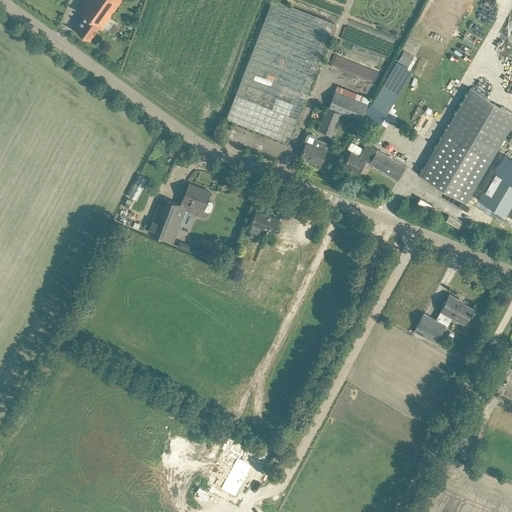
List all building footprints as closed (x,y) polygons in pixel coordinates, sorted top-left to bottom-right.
[(101,28),(106,20),(120,0),(83,0),(78,9),(86,14),(75,29),(89,39),(99,26),(101,28)] [(276,0),(271,0),(229,109),(226,118),(287,142),(334,22),(276,0)] [(410,40),(404,50),(411,54),(417,44),(410,40)] [(511,112),(470,87),(419,174),(466,201),(511,122),(511,112)] [(368,103),(335,91),(328,108),(340,113),(340,112),(361,120),(368,103)] [(380,121),(388,125),(401,97),(394,93),(380,121)] [(332,134),(340,113),(328,108),(327,108),(318,129),(332,134)] [(328,143),(318,138),(316,138),(317,136),(309,133),(307,134),(304,140),(306,141),(304,147),(303,147),(302,149),(303,149),(301,155),(312,160),(311,161),(320,164),(328,143)] [(366,143),(359,155),(365,160),(369,162),(369,163),(398,180),(406,166),(366,143)] [(358,172),(365,160),(359,155),(350,150),(343,163),(358,172)] [(511,181),(495,171),(479,198),(508,215),(509,213),(506,211),(511,200),(511,181)] [(182,203),(180,206),(188,209),(202,214),(204,209),(208,211),(211,209),(213,203),(212,201),(208,199),(210,191),(209,194),(196,189),(197,186),(189,183),(185,192),(183,198),(181,203),(182,203)] [(154,220),(149,232),(173,241),(179,225),(182,226),(188,209),(180,206),(182,203),(181,203),(163,196),(154,220)] [(479,217),(477,222),(490,227),(491,222),(479,217)] [(261,225),(253,244),(266,249),(269,241),(278,244),(277,247),(291,252),(293,246),(303,250),(308,238),(299,235),(300,233),(282,226),(279,234),(273,232),(274,230),(261,225)] [(449,294),(436,319),(445,324),(447,325),(452,317),(465,323),(470,313),(471,313),(472,312),(471,311),(473,308),(458,300),(459,299),(449,294)] [(445,324),(436,319),(424,312),(414,331),(434,342),(437,336),(438,337),(445,324)] [(450,454),(465,461),(471,450),(463,446),(467,437),(460,433),(450,454)] [(218,477),(214,485),(235,496),(251,466),(239,459),(247,445),(236,439),(230,450),(234,452),(232,455),(230,454),(226,461),(233,465),(225,481),(218,477)] [(161,504),(157,511),(176,511),(177,510),(174,508),(182,493),(173,488),(177,481),(162,473),(157,481),(163,484),(159,493),(162,494),(157,502),(161,504)]
